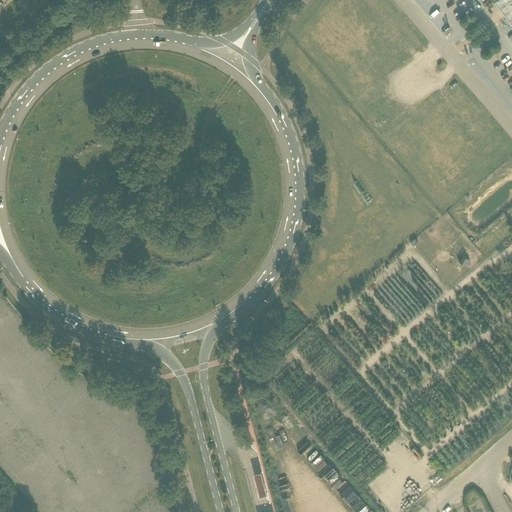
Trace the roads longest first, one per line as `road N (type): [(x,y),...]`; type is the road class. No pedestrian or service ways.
road 1 (secondary): [(216,322),(266,278),(293,218),(291,152),(261,93)]
road 2 (secondary): [(138,339),(181,373),(220,511)]
road 3 (secondary): [(236,511),(200,368),(216,322)]
road 4 (secondary): [(139,38),(55,67),(13,114),(0,143)]
road 5 (unclassified): [(511,130),(400,0)]
road 6 (secondary): [(10,259),(53,309),(79,325),(138,339)]
